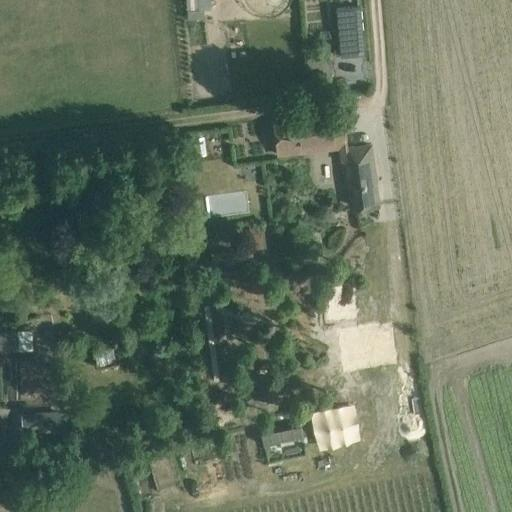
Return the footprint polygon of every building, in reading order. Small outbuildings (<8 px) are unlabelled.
[(207,0),(184,0),(185,17),(208,17),(207,0)] [(361,7),(336,9),(340,57),(365,55),(361,7)] [(324,47),(325,59),(333,59),(333,47),(324,47)] [(327,94),(325,73),(310,74),(312,95),(327,94)] [(278,155),(302,151),(341,146),(343,161),(347,189),(354,188),(356,208),(378,205),(371,145),(359,147),(359,153),(348,155),(343,116),(299,121),(298,117),(274,120),(278,155)] [(249,225),(252,249),(211,254),(212,262),(253,258),(252,249),(265,248),(263,223),(249,225)] [(381,307),(405,306),(403,255),(379,257),(381,307)] [(109,306),(88,309),(89,321),(110,319),(109,306)] [(17,332),(0,331),(0,351),(17,352),(17,332)] [(115,345),(93,350),(97,366),(118,361),(115,345)] [(315,449),(361,441),(353,402),(308,410),(315,449)] [(42,411),(30,412),(31,431),(43,430),(58,429),(57,411),(42,411)] [(280,443),(283,455),(303,450),(296,422),(261,430),(265,447),(280,443)] [(259,468),(262,495),(311,490),(308,463),(259,468)]
